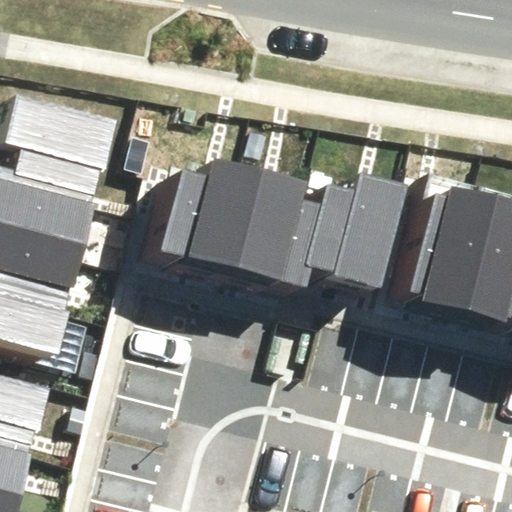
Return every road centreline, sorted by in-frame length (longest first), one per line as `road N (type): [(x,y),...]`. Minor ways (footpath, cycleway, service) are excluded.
road 1 (residential): [(191,511),(211,430),(263,398),(511,461)]
road 2 (residential): [(384,0),(511,20)]
